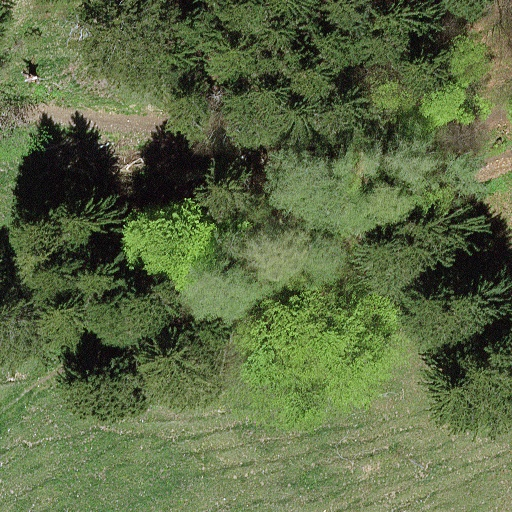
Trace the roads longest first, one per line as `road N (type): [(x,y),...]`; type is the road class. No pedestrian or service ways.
road 1 (track): [(511,139),(461,208),(275,260),(267,298),(187,330),(72,327),(0,390)]
road 2 (track): [(0,69),(163,147),(213,192),(471,118),(511,121)]
